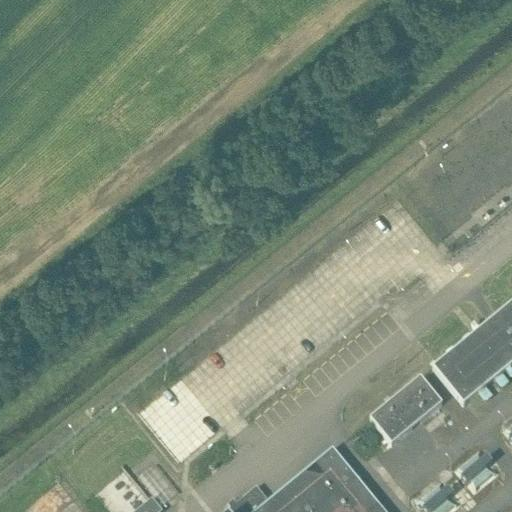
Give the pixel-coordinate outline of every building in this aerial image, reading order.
[(511,367),(511,304),(432,370),(463,408),(511,367)] [(442,407),(420,381),(369,422),(391,449),(442,407)] [(68,475),(95,511),(96,511),(114,499),(86,461),(91,457),(84,448),(65,462),(72,472),(68,475)] [(457,470),(475,493),(500,472),(481,450),(457,470)] [(381,511),(332,452),(268,505),(256,490),(239,504),(229,511),(381,511)] [(418,503),(425,511),(451,511),(461,505),(442,482),(418,503)] [(62,485),(52,491),(63,511),(64,511),(74,507),(62,485)] [(54,511),(41,495),(19,511),(54,511)]
